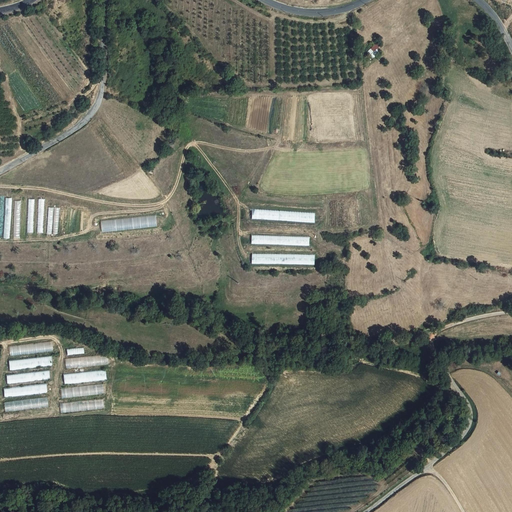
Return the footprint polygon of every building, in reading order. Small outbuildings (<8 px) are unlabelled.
[(368,52),(375,58),(380,52),(378,50),(381,46),(377,42),(368,52)] [(253,210),(253,219),(315,221),(316,212),(253,210)] [(152,216),(102,221),(103,231),(153,226),(152,216)] [(310,245),(310,237),(252,235),(252,244),(310,245)] [(253,254),(253,263),(315,264),(315,254),(253,254)] [(53,342),(10,345),(11,355),(54,351),(53,342)] [(52,356),(10,360),(10,369),(53,366),(52,356)] [(7,374),(8,383),(51,379),(50,370),(7,374)] [(5,396),(48,393),(47,384),(4,387),(5,396)] [(104,385),(62,388),(63,397),(105,394),(104,385)] [(43,397),(0,400),(0,406),(4,406),(4,411),(38,409),(38,403),(44,403),(43,397)] [(61,412),(104,409),(103,399),(61,402),(61,412)]
